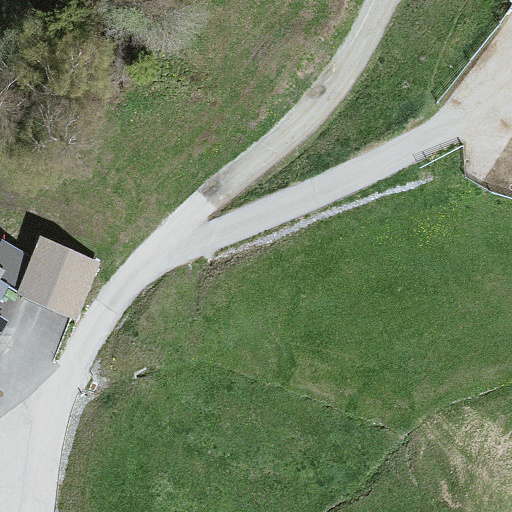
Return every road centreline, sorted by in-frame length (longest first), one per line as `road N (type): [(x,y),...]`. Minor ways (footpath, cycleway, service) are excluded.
road 1 (track): [(378,0),(335,97),(148,270),(101,324)]
road 2 (track): [(148,270),(292,219),(511,106)]
road 3 (residential): [(34,511),(48,416),(101,324)]
